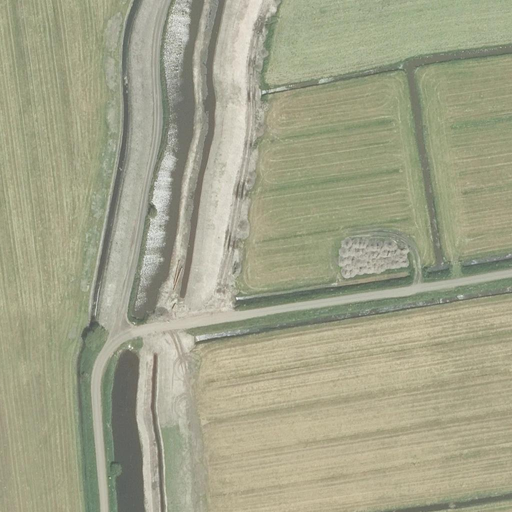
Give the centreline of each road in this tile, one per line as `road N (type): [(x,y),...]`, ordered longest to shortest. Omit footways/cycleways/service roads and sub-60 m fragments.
road 1 (unclassified): [(103,511),(96,383),(103,356),(120,338),(511,273)]
road 2 (track): [(120,338),(159,129),(155,40),(167,0)]
